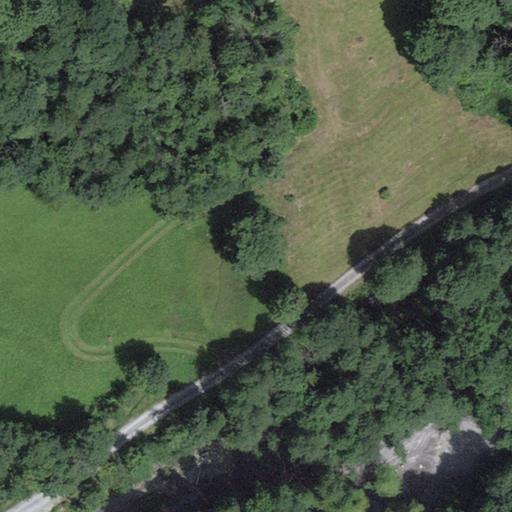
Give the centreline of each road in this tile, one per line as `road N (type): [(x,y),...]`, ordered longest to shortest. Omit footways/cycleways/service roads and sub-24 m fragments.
road 1 (track): [(19,511),(408,232),(511,173)]
road 2 (track): [(236,363),(183,344),(85,358)]
